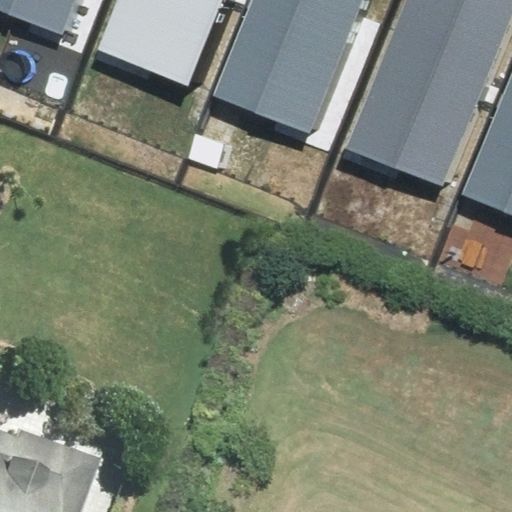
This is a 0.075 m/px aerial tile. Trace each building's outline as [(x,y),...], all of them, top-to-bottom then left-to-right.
[(13,0),(80,25),(89,0),(13,0)] [(107,0),(89,48),(193,87),(226,0),(107,0)] [(250,0),(218,83),(322,123),(369,0),(250,0)] [(511,0),(410,0),(358,136),(463,176),(511,46),(511,0)] [(511,81),(472,187),(511,202),(511,81)] [(78,511),(93,470),(0,436),(0,511),(78,511)]
